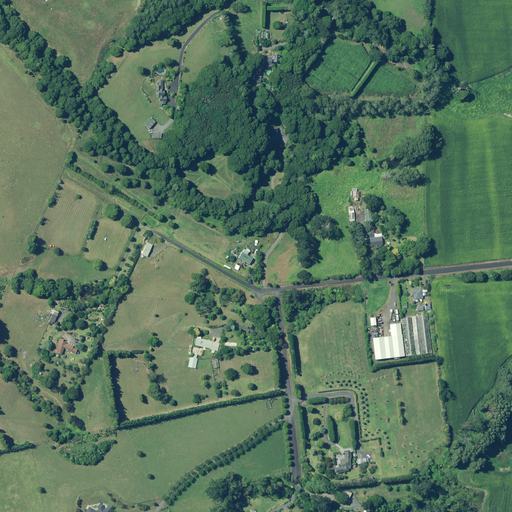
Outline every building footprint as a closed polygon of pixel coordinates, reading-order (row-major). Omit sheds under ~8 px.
[(279,62),(279,54),(272,54),(271,56),(263,56),(262,65),(273,66),(273,62),(279,62)] [(163,80),(158,79),(158,86),(155,85),(155,90),(157,90),(156,97),(158,97),(158,101),(159,101),(159,104),(165,105),(165,102),(166,102),(166,97),(163,96),(164,90),(163,90),(163,85),(162,85),(163,80)] [(156,121),(150,117),(143,125),(149,129),(156,121)] [(277,128),(266,130),(268,144),(279,143),(277,128)] [(356,188),(351,188),(350,196),(353,196),(352,198),(353,198),(353,200),(357,201),(357,198),(358,198),(359,191),(356,191),(356,188)] [(370,209),(364,210),(366,223),(372,223),(370,209)] [(376,230),(366,231),(366,236),(364,236),(365,239),(369,239),(370,247),(373,246),(373,249),(379,249),(379,246),(382,246),(382,236),(376,236),(376,230)] [(154,243),(146,239),(140,254),(147,257),(151,249),(152,249),(154,247),(152,246),(154,243)] [(253,258),(241,251),(237,259),(240,261),(241,260),(242,261),(242,262),(244,263),(245,262),(249,264),(253,258)] [(422,289),(410,289),(410,296),(413,295),(413,299),(422,299),(422,296),(427,296),(426,291),(422,291),(422,289)] [(53,323),(57,312),(51,310),(50,313),(51,314),(48,322),(53,323)] [(406,353),(432,350),(428,313),(402,316),(406,353)] [(375,358),(405,355),(403,333),(372,336),(375,358)] [(218,351),(219,343),(212,342),(212,341),(200,339),(201,337),(195,336),(194,346),(210,349),(212,350),(213,350),(218,351)] [(63,340),(58,338),(54,350),(56,350),(55,353),(61,355),(63,348),(66,349),(65,350),(76,354),(77,349),(72,347),(73,345),(65,343),(65,342),(63,341),(63,340)] [(350,458),(349,451),(344,451),(344,458),(339,459),(339,462),(339,467),(334,468),(335,472),(348,471),(347,468),(351,468),(349,458),(350,458)] [(348,499),(351,492),(342,488),(339,495),(348,499)]
